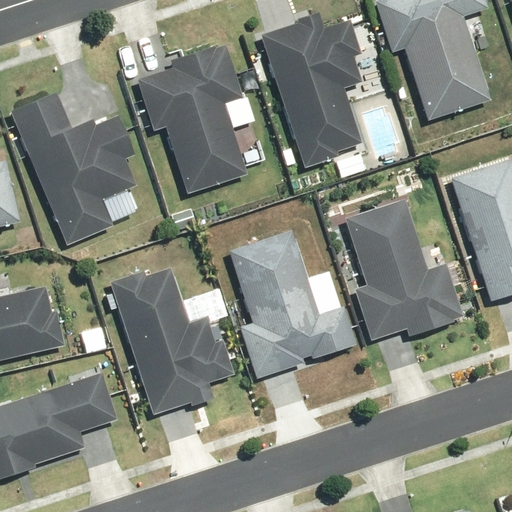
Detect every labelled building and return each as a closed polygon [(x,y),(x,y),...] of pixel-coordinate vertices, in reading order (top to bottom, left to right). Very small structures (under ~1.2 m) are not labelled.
[(375,0),(366,3),(382,54),(395,50),(418,122),(481,102),(454,17),(478,9),(475,0),(375,0)] [(511,0),(502,0),(511,29),(511,0)] [(288,24),(252,36),(295,170),(330,159),(328,153),(353,146),(335,89),(353,84),(345,58),(352,56),(341,21),(315,29),(310,14),(287,21),(288,24)] [(164,70),(128,81),(144,133),(156,129),(177,196),(238,177),(216,106),(234,100),(217,46),(207,49),(206,48),(161,62),(164,70)] [(47,93),(1,112),(58,248),(105,228),(93,201),(128,186),(117,161),(125,157),(108,117),(87,126),(85,120),(63,129),(47,93)] [(511,191),(502,160),(442,179),(481,303),(511,292),(511,191)] [(0,226),(11,224),(0,176),(0,226)] [(396,201),(335,220),(356,287),(346,290),(362,343),(398,331),(400,338),(444,324),(443,322),(454,318),(437,265),(419,271),(396,201)] [(282,232),(219,252),(242,324),(230,328),(247,381),(296,365),(294,360),(302,358),(303,360),(348,346),(335,308),(309,316),(282,232)] [(135,272),(100,284),(143,417),(182,405),(182,407),(205,400),(200,384),(225,376),(214,342),(206,344),(198,319),(180,325),(162,269),(137,277),(135,272)] [(0,360),(57,347),(49,313),(43,314),(37,288),(0,296),(0,360)] [(94,375),(0,404),(0,477),(27,469),(26,466),(76,450),(71,433),(109,421),(94,375)]
